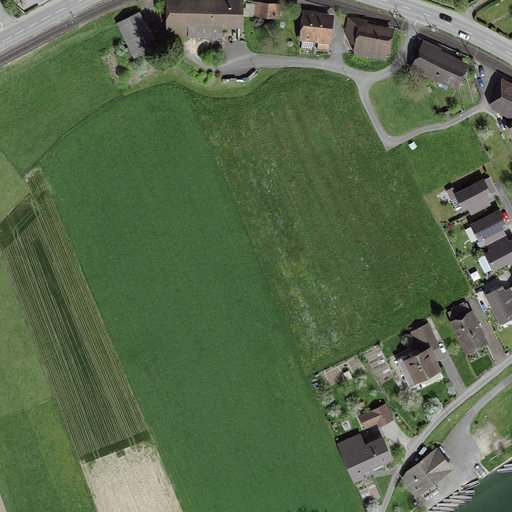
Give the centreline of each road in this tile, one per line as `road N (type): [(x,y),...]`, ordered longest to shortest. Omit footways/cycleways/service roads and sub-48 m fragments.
road 1 (residential): [(511,358),(414,445),(382,511)]
road 2 (secondary): [(382,0),(511,55)]
